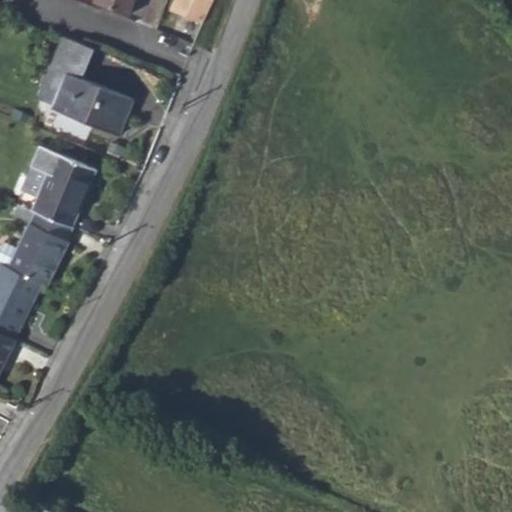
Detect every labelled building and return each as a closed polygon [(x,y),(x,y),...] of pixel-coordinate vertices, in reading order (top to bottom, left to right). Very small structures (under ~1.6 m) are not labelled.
[(96,0),(129,12),(133,0),(96,0)] [(174,0),(171,7),(201,20),(210,0),(174,0)] [(80,75),(92,46),(64,35),(42,87),(38,88),(35,91),(34,94),(36,97),(37,100),(40,100),(43,99),(45,97),(53,101),(53,105),(119,132),(132,97),(80,75)] [(37,194),(31,208),(36,210),(71,224),(94,166),(39,143),(31,163),(46,170),(37,194)] [(46,170),(31,163),(22,187),(37,194),(46,170)] [(64,239),(71,224),(36,210),(19,249),(11,268),(49,283),(67,240),(64,239)] [(0,262),(3,264),(11,268),(19,249),(5,243),(0,255),(0,262)] [(0,330),(14,337),(41,283),(11,268),(3,264),(0,270),(0,330)] [(7,355),(16,338),(14,337),(0,330),(0,370),(1,368),(0,363),(0,360),(3,354),(7,355)]
